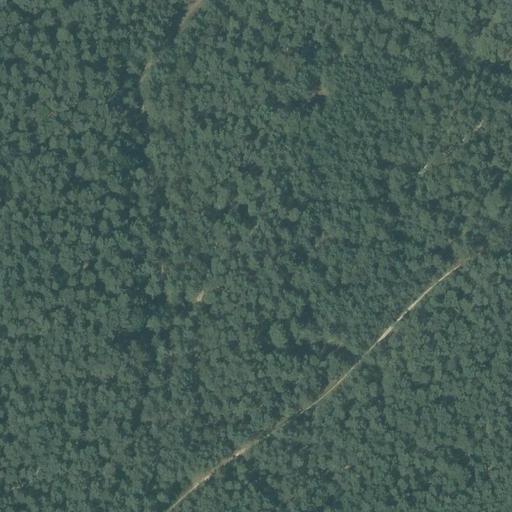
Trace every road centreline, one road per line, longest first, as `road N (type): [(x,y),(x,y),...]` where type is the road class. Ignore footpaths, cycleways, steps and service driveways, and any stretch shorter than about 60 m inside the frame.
road 1 (unknown): [(166,425),(198,375),(184,311),(264,218),(394,188),(486,113),(511,121)]
road 2 (track): [(511,237),(416,302),(347,374),(173,511)]
road 3 (track): [(166,425),(73,455),(27,495),(0,491)]
